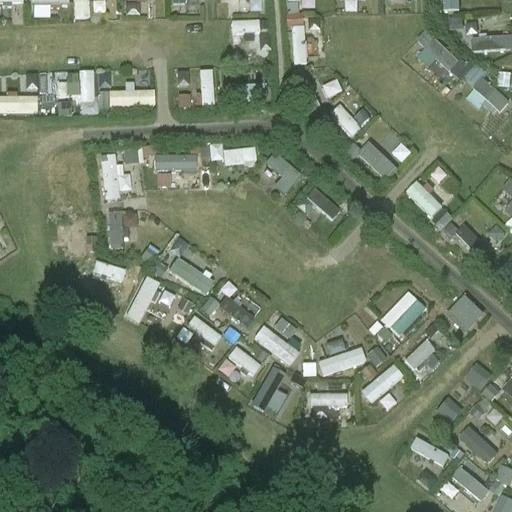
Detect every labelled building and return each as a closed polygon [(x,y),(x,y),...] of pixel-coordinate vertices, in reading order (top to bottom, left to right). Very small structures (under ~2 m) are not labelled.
[(73,0),(74,21),(90,21),(89,0),(73,0)] [(127,17),(149,16),(147,0),(140,0),(126,1),(127,17)] [(262,0),(253,0),(254,13),(263,12),(262,0)] [(363,0),(340,0),(340,1),(346,1),(346,13),(363,13),(363,0)] [(303,26),(302,15),(287,17),(289,29),(303,26)] [(232,36),(259,35),(258,23),(231,24),(232,36)] [(486,55),(485,27),(471,28),(472,56),(486,55)] [(293,68),(307,67),(305,29),(291,29),(293,68)] [(501,115),(511,103),(482,82),(485,78),(425,33),(417,43),(426,49),(418,61),(442,79),(448,71),(474,90),(466,101),(479,111),(485,103),(501,115)] [(67,92),(80,91),(81,109),(108,108),(108,94),(95,95),(94,74),(66,75),(67,92)] [(511,76),(498,76),(498,89),(511,89),(511,76)] [(37,77),(5,77),(5,92),(37,91),(37,77)] [(154,94),(133,93),(133,90),(110,90),(109,108),(154,109),(154,94)] [(200,109),(200,93),(177,92),(177,109),(200,109)] [(0,99),(0,114),(36,115),(36,99),(0,99)] [(325,120),(350,143),(362,130),(337,107),(325,120)] [(357,157),(359,159),(358,160),(385,185),(398,171),(369,144),(357,157)] [(141,150),(123,153),(126,167),(144,164),(141,150)] [(241,165),(255,164),(254,151),(223,153),(224,180),(242,179),(241,165)] [(275,155),(257,175),(284,198),(301,178),(275,155)] [(115,157),(100,158),(104,200),(130,197),(126,167),(116,168),(115,157)] [(155,174),(197,173),(196,157),(155,158),(155,174)] [(68,165),(70,196),(83,195),(81,165),(68,165)] [(511,183),(494,203),(511,219),(511,183)] [(433,221),(444,209),(417,184),(406,195),(433,221)] [(305,200),(332,223),(340,214),(314,190),(305,200)] [(108,215),(109,250),(122,250),(121,214),(108,215)] [(122,215),(123,229),(137,229),(136,214),(122,215)] [(84,255),(84,227),(71,227),(70,255),(84,255)] [(455,238),(476,260),(487,249),(466,227),(455,238)] [(85,229),(86,254),(96,254),(95,229),(85,229)] [(177,242),(154,273),(163,279),(186,248),(177,242)] [(511,286),(511,261),(500,278),(511,286)] [(178,262),(170,272),(199,298),(208,288),(178,262)] [(96,264),(93,275),(121,283),(124,272),(96,264)] [(139,327),(160,286),(146,279),(125,320),(139,327)] [(409,294),(395,307),(396,307),(380,322),(397,340),(426,313),(409,294)] [(227,298),(219,306),(211,299),(202,308),(236,341),(253,322),(227,298)] [(453,319),(462,328),(470,319),(461,310),(453,319)] [(192,319),(176,343),(218,371),(235,347),(192,319)] [(292,366),(300,353),(262,331),(254,344),(292,366)] [(341,341),(325,347),(329,358),(345,352),(341,341)] [(425,342),(403,363),(413,373),(435,352),(425,342)] [(234,351),(229,362),(253,375),(259,364),(234,351)] [(318,363),(322,378),(365,366),(361,351),(318,363)] [(225,361),(219,373),(230,379),(236,367),(225,361)] [(485,393),(494,378),(476,366),(466,381),(485,393)] [(393,367),(360,394),(370,406),(403,379),(393,367)] [(287,398),(277,393),(287,377),(276,371),(257,406),(277,416),(287,398)] [(511,380),(503,387),(511,397),(511,380)] [(483,396),(494,403),(501,393),(490,386),(483,396)] [(309,409),(346,409),(346,397),(309,396),(309,409)] [(447,400),(437,416),(453,426),(463,410),(447,400)] [(327,421),(327,410),(312,410),(311,420),(327,421)] [(470,429),(459,441),(488,468),(499,456),(470,429)] [(443,469),(449,458),(417,439),(411,450),(443,469)] [(508,487),(511,480),(511,472),(504,467),(496,480),(508,487)] [(452,479),(484,503),(492,492),(459,469),(452,479)] [(492,511),(510,511),(511,507),(511,501),(498,496),(492,511)]
